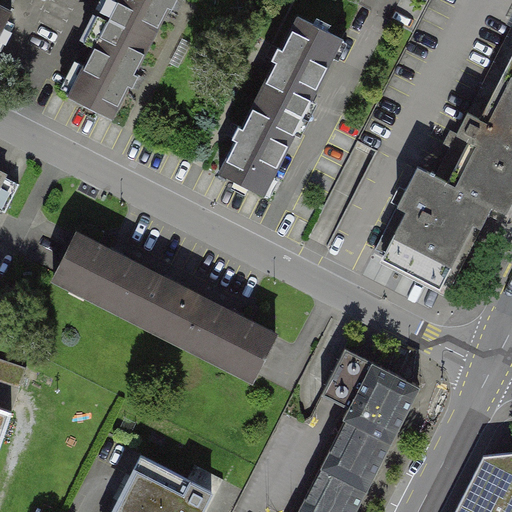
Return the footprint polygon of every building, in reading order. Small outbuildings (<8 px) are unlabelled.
[(117,0),(108,18),(153,41),(169,8),(173,10),(177,0),(117,0)] [(0,35),(13,11),(0,4),(0,35)] [(344,42),(345,41),(299,17),(282,49),(279,48),(272,60),(276,62),(259,95),(304,117),(342,42),(344,42)] [(136,73),(153,41),(108,18),(70,94),(68,93),(67,95),(114,118),(130,86),(133,87),(139,75),(136,73)] [(503,210),(511,193),(511,28),(437,176),(486,200),(485,201),(503,210)] [(266,193),(304,117),(259,95),(243,127),(239,126),(233,138),(236,140),(220,172),(266,195),(267,194),(266,193)] [(443,283),(485,201),(486,200),(437,176),(418,166),(376,249),(443,283)] [(5,177),(6,175),(0,171),(0,209),(5,212),(19,184),(5,177)] [(144,267),(77,234),(55,278),(72,287),(74,284),(106,300),(104,303),(121,312),(144,267)] [(210,301),(144,267),(121,312),(138,320),(140,318),(189,342),(210,301)] [(277,334),(210,301),(189,342),(238,367),(236,370),(254,379),(277,334)] [(326,457),(373,480),(421,386),(346,347),(322,394),(349,407),(343,418),(346,419),(326,457)] [(0,376),(22,385),(29,366),(0,354),(0,376)] [(0,448),(13,412),(0,407),(0,448)] [(511,452),(485,455),(511,507),(511,452)] [(112,511),(201,511),(219,477),(195,465),(188,479),(142,455),(112,511)] [(511,511),(511,507),(485,455),(455,511),(511,511)] [(297,511),(356,511),(373,480),(326,457),(297,511)]
